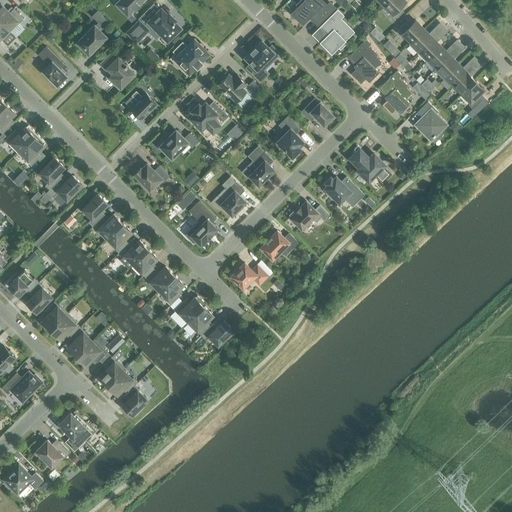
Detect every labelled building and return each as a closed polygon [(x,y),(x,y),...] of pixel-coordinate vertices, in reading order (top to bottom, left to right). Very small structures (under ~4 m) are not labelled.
[(118,0),(116,3),(128,15),(135,8),(140,4),(139,3),(142,0),(118,0)] [(325,4),(321,0),(306,0),(307,1),(306,2),(303,0),(300,0),(296,4),(299,6),(292,13),(302,23),(310,16),(313,19),(312,19),(317,24),(335,7),(330,2),(326,6),(324,5),(325,4)] [(355,0),(351,4),(355,9),(359,4),(355,0)] [(404,0),(388,0),(384,5),(392,13),(390,16),(394,20),(403,11),(399,7),(405,1),(404,0)] [(345,1),(341,5),(347,11),(351,7),(345,1)] [(0,4),(0,3),(0,20),(10,31),(24,18),(13,8),(9,12),(0,4)] [(127,32),(136,41),(149,29),(151,31),(150,32),(156,39),(161,33),(168,40),(174,34),(175,35),(182,29),(175,22),(174,21),(175,20),(173,18),(172,19),(170,16),(171,15),(169,13),(168,14),(161,8),(148,21),(149,21),(145,26),(139,20),(127,32)] [(337,10),(320,27),(325,32),(326,32),(329,34),(321,42),(332,53),(338,46),(340,48),(346,42),(343,39),(344,38),(345,39),(353,32),(341,20),(340,21),(339,19),(343,15),(337,10)] [(102,26),(107,21),(97,11),(92,16),(98,22),(95,25),(78,42),(89,53),(106,36),(98,29),(102,25),(102,26)] [(131,14),(127,18),(132,24),(137,19),(131,14)] [(0,41),(10,31),(0,20),(0,41)] [(403,33),(411,41),(411,42),(424,29),(415,20),(409,27),(404,22),(396,31),(400,36),(403,33)] [(408,44),(417,53),(437,33),(434,30),(430,35),(424,29),(411,42),(411,41),(408,44)] [(382,33),(376,39),(379,41),(384,36),(382,33)] [(426,62),(428,59),(441,46),(435,40),(440,36),(437,33),(417,53),(426,62)] [(128,41),(122,35),(115,42),(121,48),(128,41)] [(182,41),(172,51),(174,53),(169,58),(186,75),(208,53),(194,39),(187,46),(182,41)] [(366,39),(349,56),(354,61),(354,60),(357,63),(355,65),(358,68),(352,73),(361,82),(366,76),(370,80),(379,72),(375,68),(381,61),(376,56),(378,54),(370,47),(370,48),(368,46),(371,44),(366,39)] [(248,69),(260,81),(269,73),(261,65),(268,58),(272,62),(280,53),(272,45),(269,48),(262,41),(256,47),(255,46),(251,51),(246,57),(253,64),(248,69)] [(63,63),(46,46),(38,54),(48,64),(42,70),(57,85),(67,75),(58,67),(63,63)] [(395,46),(390,51),(395,56),(400,51),(395,46)] [(428,59),(436,67),(437,67),(454,50),(451,47),(447,52),(441,46),(428,59)] [(115,50),(101,64),(112,75),(111,76),(121,86),(134,73),(127,66),(128,65),(126,64),(125,65),(120,59),(122,57),(115,50)] [(443,79),(445,76),(458,63),(452,57),(457,53),(454,50),(437,67),(436,67),(434,70),(443,79)] [(10,56),(6,60),(10,64),(14,60),(10,56)] [(393,57),(388,62),(394,68),(399,64),(393,57)] [(19,58),(11,65),(16,69),(23,62),(19,58)] [(405,58),(400,63),(404,66),(409,61),(405,58)] [(445,76),(454,84),(471,67),(468,64),(464,69),(458,63),(445,76)] [(454,84),(462,93),(475,80),(469,74),(474,70),(471,67),(454,84)] [(397,70),(380,87),(385,92),(385,91),(388,94),(386,96),(389,99),(383,104),(392,113),(397,107),(402,112),(410,103),(406,99),(413,92),(407,87),(409,85),(401,78),(401,79),(399,77),(402,75),(397,70)] [(225,91),(223,92),(228,97),(229,95),(236,102),(246,92),(242,88),(246,84),(239,76),(235,81),(228,74),(218,84),(225,91)] [(303,78),(299,82),(304,88),(309,84),(303,78)] [(427,78),(421,84),(429,91),(438,82),(435,79),(431,82),(427,78)] [(248,85),(256,93),(261,88),(253,80),(248,85)] [(475,80),(462,93),(471,101),(468,104),(473,108),(482,100),(477,95),(484,89),(475,80)] [(130,108),(142,119),(157,104),(145,93),(142,97),(136,91),(132,95),(137,101),(130,108)] [(311,120),(315,116),(324,124),(326,122),(327,124),(333,119),(331,117),(333,115),(320,102),(319,103),(314,98),(302,111),(311,120)] [(438,111),(428,101),(419,110),(425,115),(415,124),(423,132),(422,133),(428,140),(430,139),(431,140),(446,124),(436,113),(438,111)] [(202,106),(199,103),(192,110),(193,112),(187,118),(195,125),(196,124),(202,129),(206,125),(213,132),(220,125),(219,124),(228,116),(216,104),(212,108),(206,102),(202,106)] [(6,104),(0,109),(0,129),(3,133),(12,123),(8,119),(14,112),(6,104)] [(300,129),(290,118),(281,127),(286,132),(278,141),(279,143),(277,145),(282,150),(284,148),(292,156),(293,154),(295,156),(300,151),(298,150),(300,148),(298,146),(303,141),(295,134),(300,129)] [(456,121),(450,126),(456,132),(461,126),(456,121)] [(238,122),(232,128),(240,136),(246,129),(238,122)] [(5,139),(18,152),(37,133),(28,125),(19,133),(15,129),(5,139)] [(164,153),(166,151),(172,157),(187,142),(192,147),(198,141),(190,132),(184,138),(176,130),(166,140),(164,138),(157,145),(164,153)] [(37,133),(18,152),(31,165),(41,155),(37,151),(45,142),(37,133)] [(360,167),(358,169),(369,180),(375,174),(382,182),(391,174),(383,166),(385,164),(374,153),(369,158),(359,148),(350,157),(360,167)] [(274,160),(265,151),(260,156),(264,160),(257,167),(256,165),(249,171),(251,173),(249,175),(259,185),(274,169),(270,164),(274,160)] [(45,185),(49,189),(49,190),(61,178),(57,173),(64,166),(55,157),(38,174),(47,183),(45,185)] [(161,179),(164,181),(169,176),(159,166),(154,171),(147,163),(141,169),(140,168),(134,173),(142,181),(140,183),(146,190),(149,187),(150,189),(161,179)] [(401,171),(398,175),(403,180),(406,176),(401,171)] [(18,175),(13,180),(18,186),(28,176),(24,172),(20,177),(18,175)] [(49,190),(49,189),(47,191),(53,197),(59,191),(67,199),(74,192),(76,193),(82,187),(81,185),(82,184),(73,175),(66,182),(61,178),(49,190)] [(325,187),(328,191),(327,193),(333,199),(334,197),(340,202),(349,193),(357,201),(364,194),(346,176),(341,181),(336,176),(333,179),(331,177),(325,182),(328,184),(325,187)] [(221,203),(232,215),(246,201),(239,194),(244,190),(235,180),(226,189),(231,193),(221,203)] [(35,193),(31,198),(35,203),(40,198),(35,193)] [(93,226),(103,216),(107,212),(102,208),(107,203),(98,194),(97,195),(95,193),(89,200),(91,201),(83,209),(92,218),(88,222),(93,226)] [(44,194),(40,198),(45,203),(49,199),(44,194)] [(186,194),(181,199),(187,205),(192,200),(186,194)] [(368,197),(364,200),(372,208),(376,204),(368,197)] [(199,220),(185,234),(193,243),(196,240),(201,244),(208,237),(209,237),(213,233),(212,233),(217,228),(211,222),(216,218),(199,200),(189,210),(199,220)] [(290,217),(302,230),(313,218),(316,221),(321,217),(323,220),(329,214),(320,205),(315,210),(306,201),(296,211),(294,211),(290,214),(291,217),(290,217)] [(97,231),(105,240),(122,223),(114,214),(107,221),(103,216),(93,226),(98,230),(97,231)] [(68,217),(64,221),(69,226),(73,222),(68,217)] [(118,253),(119,252),(119,251),(129,242),(124,238),(131,231),(122,223),(105,240),(118,253)] [(261,247),(272,258),(285,246),(290,250),(298,242),(289,233),(284,237),(277,230),(272,236),(271,236),(266,241),(267,241),(261,247)] [(125,255),(133,263),(148,249),(139,240),(133,247),(129,242),(119,251),(119,252),(124,256),(125,255)] [(141,273),(145,278),(155,268),(150,264),(157,258),(148,249),(133,263),(142,272),(141,273)] [(253,277),(259,284),(268,275),(257,265),(252,270),(245,263),(232,275),(238,282),(237,283),(243,289),(249,283),(248,282),(253,277)] [(158,292),(160,290),(159,289),(174,275),(165,266),(159,273),(155,268),(145,278),(150,282),(149,283),(158,292)] [(25,286),(30,291),(39,282),(34,277),(33,278),(24,269),(9,284),(18,293),(25,286)] [(159,289),(160,290),(168,298),(166,300),(170,305),(181,295),(176,290),(183,284),(174,275),(159,289)] [(279,281),(275,285),(281,291),(285,287),(279,281)] [(39,282),(30,291),(34,295),(27,302),(36,311),(51,296),(42,288),(43,286),(39,282)] [(187,323),(204,306),(206,304),(197,295),(188,304),(184,299),(174,310),(187,323)] [(43,320),(51,329),(68,312),(60,303),(59,304),(55,300),(45,309),(49,314),(43,320)] [(146,303),(141,308),(147,314),(152,309),(146,303)] [(201,335),(210,326),(206,321),(212,315),(204,306),(187,323),(196,332),(197,331),(201,335)] [(67,331),(71,336),(80,326),(76,322),(77,321),(68,312),(51,329),(60,338),(67,331)] [(106,316),(100,321),(105,326),(110,320),(106,316)] [(201,335),(206,340),(210,336),(218,344),(226,337),(227,339),(234,332),(232,330),(233,330),(224,320),(217,327),(213,323),(210,326),(201,335)] [(69,347),(77,355),(92,341),(92,340),(84,332),(85,331),(80,326),(71,336),(75,340),(69,347)] [(119,334),(107,346),(113,352),(125,340),(119,334)] [(77,355),(75,357),(84,366),(93,357),(97,362),(107,352),(94,338),(92,340),(92,341),(77,355)] [(4,345),(0,349),(0,372),(16,357),(14,355),(15,354),(10,350),(9,351),(4,345)] [(100,376),(109,385),(123,370),(125,368),(116,359),(115,360),(111,356),(102,365),(107,369),(100,376)] [(7,393),(10,390),(22,402),(31,393),(30,392),(36,387),(37,388),(43,382),(35,374),(33,375),(29,370),(22,377),(17,372),(2,387),(7,393)] [(124,387),(128,391),(134,385),(135,385),(137,382),(133,378),(132,379),(123,370),(109,385),(117,393),(124,387)] [(145,374),(138,381),(140,383),(142,380),(145,383),(150,378),(145,374)] [(128,391),(125,394),(130,398),(123,405),(132,414),(133,413),(135,415),(141,408),(139,407),(147,399),(138,391),(139,390),(135,385),(134,385),(128,391)] [(71,412),(66,417),(64,415),(59,421),(60,422),(59,424),(69,434),(68,435),(70,437),(66,442),(74,450),(84,441),(79,436),(81,434),(80,433),(86,427),(80,421),(81,419),(76,414),(74,416),(71,412)] [(36,450),(52,466),(62,455),(65,457),(70,452),(59,441),(55,445),(53,445),(47,439),(36,450)] [(83,451),(78,455),(83,461),(88,456),(83,451)] [(76,455),(71,460),(75,463),(79,459),(76,455)] [(3,479),(5,481),(3,483),(8,488),(10,486),(18,494),(29,483),(35,488),(43,480),(35,472),(31,476),(19,464),(3,479)] [(47,481),(41,486),(46,491),(52,485),(47,481)]
